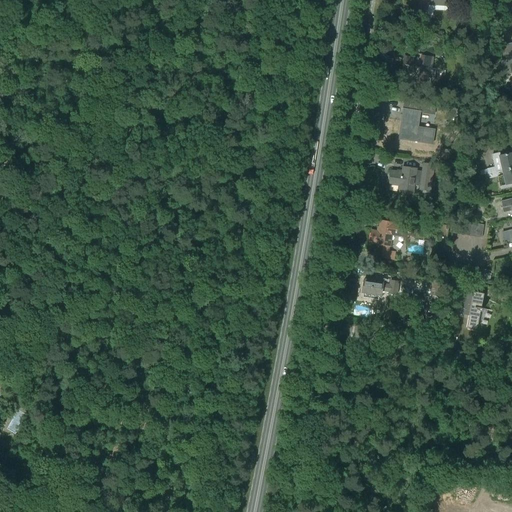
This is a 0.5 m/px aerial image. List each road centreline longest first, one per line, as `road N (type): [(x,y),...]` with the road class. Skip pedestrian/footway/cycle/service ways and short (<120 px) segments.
road 1 (primary): [(254,511),(341,0)]
road 2 (residential): [(320,325),(370,0)]
road 3 (residential): [(511,364),(320,325)]
road 4 (unclassified): [(291,511),(320,325)]
